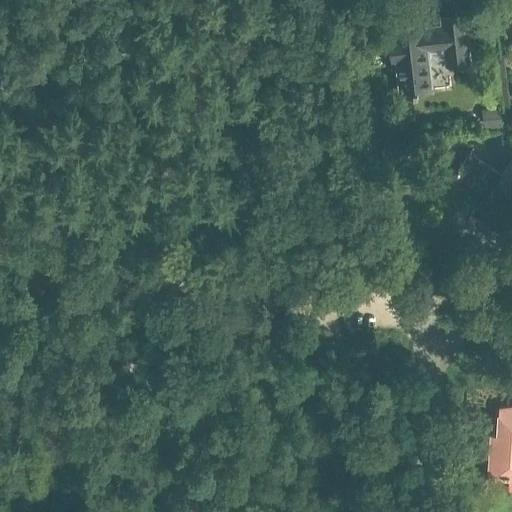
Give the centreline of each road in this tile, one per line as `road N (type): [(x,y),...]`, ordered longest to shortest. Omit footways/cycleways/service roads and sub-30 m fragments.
road 1 (residential): [(422,327),(358,238),(329,168),(310,0)]
road 2 (residential): [(422,511),(429,409),(422,327)]
